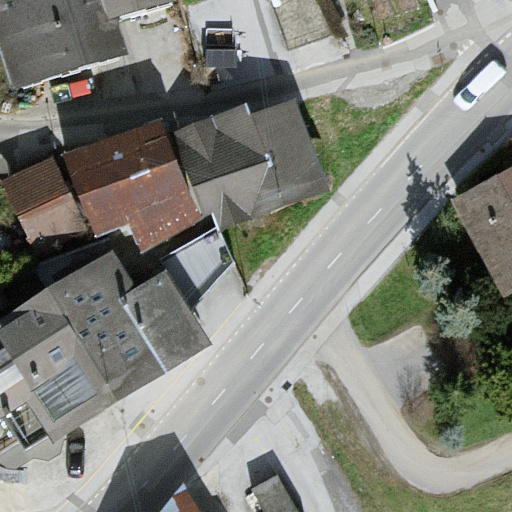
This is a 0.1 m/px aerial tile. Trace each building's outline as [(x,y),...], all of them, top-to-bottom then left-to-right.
[(0,0),(0,36),(15,85),(122,51),(112,20),(175,0),(174,0),(0,0)] [(249,106),(178,135),(213,222),(216,232),(325,189),(291,103),(254,118),(249,106)] [(170,117),(0,184),(0,193),(28,263),(130,222),(142,251),(213,222),(178,135),(170,117)] [(511,172),(446,204),(503,301),(511,296),(511,172)] [(0,445),(15,438),(24,452),(213,349),(156,279),(133,291),(107,258),(0,319),(0,445)] [(190,511),(177,492),(161,511),(190,511)]
